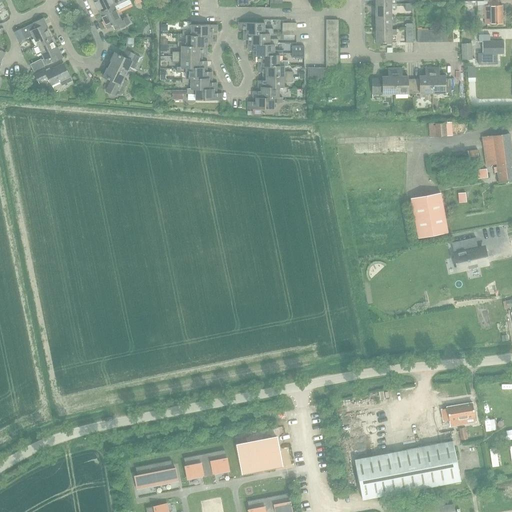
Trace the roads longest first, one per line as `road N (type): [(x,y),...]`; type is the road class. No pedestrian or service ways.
road 1 (unclassified): [(0,466),(46,442),(118,422),(376,370),(511,357)]
road 2 (residential): [(48,5),(73,54),(86,59),(99,40),(80,0)]
road 3 (residential): [(456,55),(364,55),(354,13)]
road 4 (residential): [(227,12),(354,13)]
road 5 (residential): [(227,35),(246,83),(237,91),(228,86),(216,59),(222,42)]
